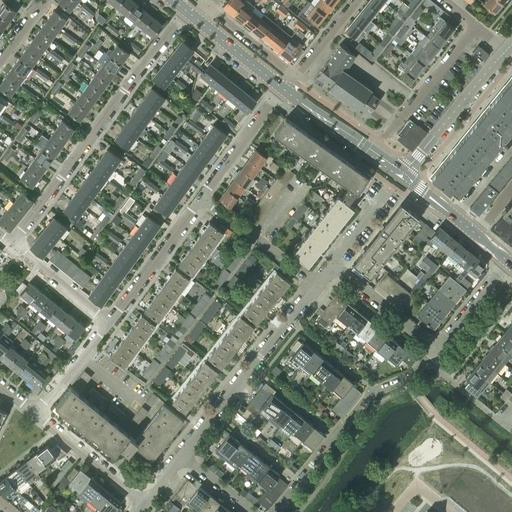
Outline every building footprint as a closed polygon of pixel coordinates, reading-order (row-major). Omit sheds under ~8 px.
[(69,11),(77,2),(74,0),(58,0),(58,1),(69,11)] [(125,14),(134,2),(130,0),(121,0),(116,7),(125,14)] [(233,14),(242,3),(238,0),(227,0),(222,7),(233,15),(233,14)] [(242,22),(251,11),(254,7),(245,0),(244,0),(242,3),(233,14),(233,15),(242,22)] [(284,0),(283,0),(281,3),(287,8),(290,4),(284,0)] [(332,6),(324,0),(318,0),(313,6),(325,15),(332,6)] [(376,11),(383,2),(381,0),(368,0),(366,3),(376,11)] [(502,3),(497,0),(485,0),(483,4),(488,8),(487,9),(491,12),(492,11),(494,13),(502,3)] [(134,21),(143,10),(134,2),(125,14),(134,21)] [(312,21),(317,25),(325,15),(313,6),(308,2),(296,16),(308,26),(312,21)] [(412,10),(417,5),(413,2),(408,7),(412,10)] [(0,14),(9,21),(16,11),(5,3),(0,9),(0,14)] [(376,11),(366,3),(359,12),(368,20),(376,11)] [(86,13),(89,9),(84,4),(80,8),(86,13)] [(279,14),(283,9),(279,5),(275,11),(279,14)] [(92,18),(95,14),(89,9),(86,13),(92,18)] [(283,17),(287,12),(283,9),(279,14),(283,17)] [(66,19),(54,10),(46,20),(58,29),(66,19)] [(143,29),(152,17),(143,10),(134,21),(143,29)] [(251,29),(260,18),(251,11),(242,22),(251,29)] [(361,29),(368,20),(359,12),(352,21),(361,29)] [(394,25),(398,28),(405,19),(397,13),(394,17),(398,20),(394,25)] [(0,29),(1,31),(9,21),(0,14),(0,29)] [(260,37),(272,22),(263,15),(260,18),(251,29),(260,37)] [(152,36),(162,25),(152,17),(143,29),(152,36)] [(51,39),(58,29),(46,20),(39,30),(51,39)] [(297,29),(301,23),(297,20),(293,25),(297,29)] [(364,32),(361,29),(352,21),(344,30),(351,36),(348,40),(352,43),(356,39),(357,40),(364,32)] [(400,30),(404,33),(408,28),(411,28),(413,25),(408,21),(400,30)] [(447,37),(454,28),(444,21),(437,30),(447,37)] [(269,44),(281,29),(272,22),(260,37),(269,44)] [(302,53),(298,49),(301,45),(297,42),(301,37),(301,32),(305,27),(301,23),(297,29),(291,37),(278,52),(288,61),(289,59),(294,63),(302,53)] [(113,28),(108,24),(105,28),(110,32),(113,28)] [(439,47),(447,37),(437,30),(432,26),(429,30),(433,34),(429,39),(439,47)] [(116,36),(119,33),(113,28),(110,32),(116,36)] [(278,52),(291,37),(281,29),(269,44),(278,52)] [(51,39),(39,30),(32,39),(44,48),(51,39)] [(400,39),(404,33),(400,30),(396,36),(400,39)] [(70,35),(64,31),(61,35),(67,40),(70,35)] [(77,40),(70,35),(67,40),(74,44),(77,40)] [(439,47),(429,39),(424,35),(417,44),(422,48),(432,56),(439,47)] [(44,48),(32,39),(25,49),(37,57),(44,48)] [(99,48),(103,42),(98,39),(94,44),(99,48)] [(188,57),(193,50),(182,41),(174,51),(185,60),(184,61),(190,65),(193,62),(188,57)] [(132,50),(135,46),(130,42),(127,45),(132,50)] [(85,52),(89,46),(85,43),(81,49),(85,52)] [(432,56),(422,48),(417,44),(410,53),(425,65),(432,56)] [(121,64),(128,53),(116,45),(112,51),(108,49),(105,53),(109,55),(121,64)] [(372,90),(345,71),(356,56),(339,45),(316,76),(317,77),(314,81),(321,86),(324,82),(329,86),(328,89),(358,110),(360,108),(368,114),(379,99),(370,93),(372,90)] [(489,55),(477,45),(472,52),(483,62),(489,55)] [(141,50),(135,46),(132,50),(138,54),(141,50)] [(385,57),(389,51),(386,48),(381,54),(385,57)] [(37,57),(25,49),(19,58),(31,67),(37,57)] [(57,54),(50,49),(48,54),(54,58),(57,54)] [(81,58),(85,52),(81,49),(77,55),(81,58)] [(178,69),(184,61),(185,60),(174,51),(167,59),(178,69)] [(425,65),(410,53),(403,62),(401,61),(417,74),(425,65)] [(63,59),(57,54),(54,58),(60,63),(63,59)] [(114,73),(121,64),(109,55),(102,64),(114,73)] [(31,67),(19,58),(12,67),(24,76),(31,67)] [(171,78),(178,69),(167,59),(159,68),(171,78)] [(410,83),(417,74),(401,61),(397,65),(404,71),(400,75),(410,83)] [(72,71),(76,65),(71,62),(67,68),(72,71)] [(199,66),(193,62),(190,65),(195,70),(199,66)] [(107,83),(114,73),(102,64),(95,74),(107,83)] [(210,83),(219,71),(210,64),(204,71),(199,66),(195,70),(201,75),(200,76),(210,83)] [(17,86),(24,76),(12,67),(5,77),(17,86)] [(40,77),(43,73),(37,68),(34,72),(40,77)] [(68,77),(72,71),(67,68),(63,73),(68,77)] [(163,87),(171,78),(159,68),(152,78),(163,87)] [(219,90),(228,79),(219,71),(210,83),(219,90)] [(49,77),(43,73),(40,77),(46,81),(49,77)] [(100,92),(107,83),(95,74),(88,83),(96,89),(100,92)] [(0,87),(10,95),(17,86),(5,77),(0,83),(0,87)] [(511,77),(493,101),(511,116),(511,77)] [(228,98),(237,86),(228,79),(219,90),(228,98)] [(180,88),(183,84),(177,80),(174,84),(180,88)] [(58,90),(62,84),(58,81),(54,87),(58,90)] [(94,101),(100,92),(96,89),(88,83),(81,93),(94,101)] [(186,93),(189,89),(183,84),(180,88),(186,93)] [(237,105),(246,93),(237,86),(228,98),(237,105)] [(26,96),(29,91),(23,87),(20,91),(26,96)] [(54,95),(58,90),(54,87),(50,92),(54,95)] [(156,108),(164,98),(151,88),(144,99),(156,108)] [(35,96),(29,91),(26,96),(32,100),(35,96)] [(87,111),(94,101),(81,93),(75,102),(87,111)] [(246,113),(255,101),(246,93),(237,105),(246,113)] [(156,108),(144,99),(136,109),(149,118),(156,108)] [(204,108),(207,104),(202,100),(199,104),(204,108)] [(511,134),(511,116),(493,101),(472,127),(500,149),(511,134)] [(80,120),(87,111),(75,102),(68,112),(80,120)] [(213,108),(207,104),(204,108),(209,113),(213,108)] [(38,117),(42,112),(38,109),(34,114),(38,117)] [(142,128),(149,118),(136,109),(129,118),(142,128)] [(200,114),(196,111),(190,119),(194,121),(200,114)] [(34,123),(38,117),(34,114),(29,120),(34,123)] [(9,119),(3,115),(0,118),(6,123),(9,119)] [(178,124),(183,119),(179,116),(174,121),(178,124)] [(226,126),(229,122),(224,117),(220,122),(226,126)] [(135,138),(142,128),(129,118),(122,128),(135,138)] [(296,150),(308,134),(285,118),(274,134),(296,150)] [(425,132),(417,126),(412,121),(409,118),(396,134),(399,136),(400,136),(404,140),(404,142),(404,144),(406,146),(408,147),(410,148),(412,147),(414,145),(425,132)] [(15,124),(9,119),(6,123),(12,128),(15,124)] [(67,138),(74,129),(61,120),(55,130),(67,138)] [(193,129),(196,125),(190,121),(187,125),(193,129)] [(231,131),(235,126),(229,122),(226,126),(231,131)] [(171,134),(175,129),(171,125),(167,131),(171,134)] [(202,129),(196,125),(193,129),(199,133),(202,129)] [(218,145),(226,134),(213,125),(206,135),(218,145)] [(500,149),(472,127),(452,152),(479,175),(500,149)] [(24,137),(28,131),(24,128),(20,133),(24,137)] [(127,148),(135,138),(122,128),(114,139),(127,148)] [(60,148),(67,138),(55,130),(48,139),(60,148)] [(167,140),(171,134),(167,131),(163,137),(167,140)] [(20,142),(24,137),(20,133),(16,139),(20,142)] [(331,150),(308,134),(296,150),(320,167),(331,150)] [(211,154),(218,145),(206,135),(198,145),(211,154)] [(53,158),(60,148),(48,139),(41,149),(53,158)] [(182,145),(176,140),(173,144),(179,149),(182,145)] [(188,149),(182,145),(179,149),(185,153),(188,149)] [(204,164),(211,154),(198,145),(191,155),(204,164)] [(157,154),(161,149),(157,146),(153,151),(157,154)] [(10,155),(14,150),(10,147),(6,152),(10,155)] [(46,167),(53,158),(41,149),(34,158),(46,167)] [(120,159),(107,150),(99,160),(112,169),(120,159)] [(258,167),(265,157),(255,150),(248,160),(258,167)] [(354,166),(331,150),(320,167),(342,183),(354,166)] [(153,160),(157,154),(153,151),(148,157),(153,160)] [(6,161),(10,155),(6,152),(2,158),(6,161)] [(479,175),(452,152),(431,177),(434,180),(444,189),(444,188),(459,200),(479,175)] [(197,174),(204,164),(191,155),(184,165),(197,174)] [(46,167),(34,158),(27,168),(39,176),(46,167)] [(105,179),(112,169),(99,160),(92,170),(96,172),(105,179)] [(164,169),(167,165),(161,160),(158,164),(164,169)] [(251,177),(258,167),(248,160),(241,169),(251,177)] [(278,167),(272,162),(269,167),(275,171),(278,167)] [(511,173),(511,167),(506,163),(502,167),(511,175),(511,173)] [(173,169),(167,165),(164,169),(170,173),(173,169)] [(189,184),(197,174),(184,165),(177,175),(189,184)] [(353,208),(347,203),(355,192),(356,193),(358,190),(360,191),(367,180),(366,179),(368,176),(354,166),(342,183),(348,187),(341,198),(338,195),(328,207),(344,219),(353,208)] [(294,174),(284,167),(281,172),(290,179),(294,174)] [(511,175),(502,167),(498,172),(507,180),(511,175)] [(39,176),(27,168),(20,178),(32,187),(39,176)] [(138,180),(144,171),(140,168),(134,177),(130,182),(134,185),(138,180)] [(244,187),(251,177),(241,169),(234,179),(244,187)] [(98,189),(105,179),(96,172),(92,170),(85,180),(98,189)] [(290,179),(281,172),(277,176),(287,184),(290,179)] [(507,180),(498,172),(495,177),(504,184),(507,180)] [(182,194),(189,184),(177,175),(169,185),(182,194)] [(287,184),(277,176),(274,181),(284,188),(287,184)] [(264,186),(267,182),(261,177),(258,182),(264,186)] [(504,184),(495,177),(488,185),(497,192),(504,184)] [(237,196),(244,187),(234,179),(227,189),(237,196)] [(90,199),(98,189),(85,180),(78,190),(90,199)] [(153,184),(147,180),(144,184),(150,188),(153,184)] [(284,188),(274,181),(271,186),(280,193),(284,188)] [(130,191),(134,185),(130,182),(126,188),(130,191)] [(260,190),(264,186),(258,182),(255,186),(260,190)] [(156,193),(159,189),(153,184),(150,188),(156,193)] [(175,204),(182,194),(169,185),(162,194),(175,204)] [(478,215),(497,192),(488,185),(469,208),(470,209),(471,209),(477,211),(476,213),(478,215)] [(280,193),(271,186),(267,190),(277,198),(280,193)] [(230,206),(237,196),(227,189),(219,199),(230,206)] [(83,209),(90,199),(78,190),(71,200),(83,209)] [(277,198),(267,190),(264,195),(273,202),(277,198)] [(323,199),(313,191),(310,195),(321,203),(323,199)] [(33,201),(21,192),(14,201),(25,210),(33,201)] [(167,214),(175,204),(162,194),(151,209),(156,212),(159,208),(167,214)] [(273,202),(264,195),(260,200),(270,207),(273,202)] [(255,203),(247,197),(244,201),(252,207),(255,203)] [(76,219),(83,209),(71,200),(63,210),(76,219)] [(270,207),(260,200),(257,204),(266,212),(270,207)] [(17,220),(25,211),(25,210),(14,201),(6,211),(17,220)] [(252,207),(244,201),(240,205),(248,211),(252,207)] [(115,211),(119,205),(115,202),(111,208),(115,211)] [(416,216),(401,203),(391,215),(407,229),(417,216),(416,216)] [(511,240),(511,203),(494,226),(511,240)] [(266,212),(257,204),(253,209),(263,216),(266,212)] [(326,242),(335,230),(344,219),(328,207),(310,230),(326,242)] [(260,221),(263,216),(253,209),(250,214),(253,216),(260,221)] [(0,222),(9,230),(17,220),(6,211),(0,218),(0,222)] [(126,220),(129,216),(124,212),(121,216),(126,220)] [(159,225),(151,219),(154,215),(150,212),(139,226),(152,236),(159,225)] [(253,216),(250,214),(248,216),(247,218),(256,225),(260,221),(253,216)] [(388,253),(398,240),(407,229),(391,215),(372,240),(388,253)] [(105,225),(109,219),(105,216),(101,221),(105,225)] [(135,221),(129,216),(126,220),(132,225),(135,221)] [(58,237),(66,227),(53,217),(45,227),(58,237)] [(93,241),(101,230),(105,225),(101,221),(89,237),(93,241)] [(190,276),(222,232),(208,222),(178,264),(180,266),(179,268),(190,276)] [(418,241),(429,228),(425,224),(414,237),(418,241)] [(145,245),(152,236),(139,226),(132,236),(145,245)] [(438,246),(448,234),(439,226),(434,232),(424,244),(430,246),(433,242),(438,246)] [(50,247),(58,237),(45,227),(37,237),(50,247)] [(423,245),(424,244),(434,232),(429,228),(418,241),(419,241),(423,245)] [(307,265),(318,252),(326,242),(310,230),(291,252),(307,265)] [(112,240),(115,236),(109,231),(106,235),(112,240)] [(447,253),(457,242),(448,234),(438,246),(447,253)] [(118,244),(121,240),(115,236),(112,240),(118,244)] [(137,255),(145,245),(132,236),(124,246),(137,255)] [(42,256),(50,247),(37,237),(30,246),(42,256)] [(369,277),(388,253),(372,240),(353,264),(369,277)] [(456,261),(466,249),(457,242),(447,253),(456,261)] [(130,265),(137,255),(124,246),(117,256),(130,265)] [(82,257),(86,251),(81,248),(77,254),(82,257)] [(245,252),(239,248),(236,252),(242,256),(245,252)] [(466,269),(475,257),(466,249),(456,261),(465,268),(466,269)] [(49,260),(54,264),(62,254),(57,250),(49,260)] [(100,255),(96,252),(94,251),(91,255),(97,259),(100,255)] [(242,256),(236,252),(233,255),(239,260),(242,256)] [(62,254),(54,264),(58,268),(66,258),(62,254)] [(106,260),(100,255),(97,259),(103,264),(106,260)] [(239,260),(233,255),(231,259),(237,264),(239,260)] [(256,259),(250,255),(247,258),(253,263),(256,259)] [(123,275),(130,265),(117,256),(110,266),(123,275)] [(432,262),(425,256),(422,260),(429,266),(432,262)] [(475,277),(485,265),(475,257),(466,269),(465,268),(460,273),(464,276),(468,271),(475,277)] [(66,258),(58,268),(60,269),(63,272),(71,262),(68,259),(66,258)] [(253,263),(247,258),(244,262),(250,267),(253,263)] [(237,264),(231,259),(228,263),(234,267),(237,264)] [(71,262),(63,272),(65,273),(68,275),(76,265),(73,264),(71,262)] [(250,267),(244,262),(241,266),(247,270),(250,267)] [(428,268),(432,272),(437,266),(432,262),(429,266),(430,266),(428,268)] [(234,267),(228,263),(225,267),(231,271),(234,267)] [(76,265),(68,275),(71,278),(72,279),(80,269),(79,268),(76,265)] [(116,285),(123,275),(110,266),(103,275),(116,285)] [(244,274),(247,270),(241,266),(239,269),(244,274)] [(156,322),(189,277),(190,276),(179,268),(177,269),(175,268),(144,310),(146,312),(145,314),(156,322)] [(426,279),(432,272),(428,268),(424,274),(422,276),(426,279)] [(80,269),(72,279),(77,283),(85,273),(80,269)] [(226,277),(229,273),(223,269),(220,273),(226,277)] [(244,274),(239,269),(236,273),(242,278),(244,274)] [(256,322),(289,281),(275,270),(255,296),(241,313),(252,322),(254,320),(256,322)] [(420,271),(416,276),(419,279),(422,276),(424,274),(420,271)] [(82,287),(90,277),(85,273),(77,283),(82,287)] [(226,277),(220,273),(217,276),(223,281),(226,277)] [(108,295),(116,285),(103,275),(96,285),(108,295)] [(383,288),(391,279),(386,275),(378,284),(383,288)] [(223,281),(217,276),(215,280),(220,285),(223,281)] [(237,284),(240,280),(234,276),(231,279),(237,284)] [(421,286),(426,279),(422,276),(417,283),(421,286)] [(454,303),(465,290),(449,277),(438,290),(454,303)] [(237,284),(231,279),(228,283),(234,288),(237,284)] [(388,292),(395,283),(391,279),(383,288),(388,292)] [(220,285),(215,280),(212,284),(217,288),(220,285)] [(29,301),(38,290),(29,282),(20,294),(29,301)] [(19,294),(26,286),(21,283),(15,290),(19,294)] [(234,288),(228,283),(225,287),(231,291),(234,288)] [(393,296),(400,287),(395,283),(388,292),(393,296)] [(415,293),(421,286),(417,283),(411,290),(415,293)] [(101,305),(108,295),(96,285),(88,295),(101,305)] [(231,291),(225,287),(222,291),(228,295),(231,291)] [(397,300),(405,291),(400,287),(393,296),(397,300)] [(38,309),(48,297),(38,290),(29,301),(38,309)] [(443,316),(454,303),(438,290),(427,303),(443,316)] [(402,304),(410,294),(405,291),(397,300),(402,304)] [(210,298),(205,293),(202,297),(207,301),(210,298)] [(407,308),(414,298),(410,294),(402,304),(407,308)] [(345,304),(335,296),(331,301),(341,309),(345,304)] [(47,316),(57,305),(48,297),(38,309),(47,316)] [(207,301),(202,297),(199,301),(204,305),(207,301)] [(218,308),(221,304),(215,300),(212,304),(218,308)] [(204,305),(199,301),(196,305),(201,309),(204,305)] [(341,309),(331,301),(327,306),(337,314),(341,309)] [(346,324),(357,310),(347,302),(345,304),(341,309),(337,314),(334,317),(340,321),(337,325),(342,329),(346,324)] [(433,329),(443,316),(427,303),(417,316),(426,324),(428,326),(428,325),(433,329)] [(218,308),(212,304),(209,308),(215,312),(218,308)] [(19,314),(24,308),(21,305),(16,311),(19,314)] [(57,324),(66,312),(57,305),(47,316),(57,324)] [(201,309),(196,305),(193,308),(199,313),(201,309)] [(337,314),(327,306),(323,311),(333,319),(334,317),(337,314)] [(22,316),(27,310),(24,308),(19,314),(16,318),(18,320),(22,315),(22,316)] [(196,316),(199,313),(193,308),(190,312),(196,316)] [(215,312),(209,308),(206,311),(212,316),(215,312)] [(356,332),(367,318),(357,310),(346,324),(356,332)] [(212,316),(206,311),(204,315),(209,320),(212,316)] [(329,324),(333,319),(323,311),(319,316),(320,317),(324,320),(329,324)] [(66,331),(75,320),(66,312),(57,324),(66,331)] [(220,367),(253,326),(251,324),(252,322),(241,313),(205,358),(216,367),(218,365),(220,367)] [(139,349),(146,340),(144,338),(156,322),(145,314),(143,315),(141,314),(110,356),(123,366),(126,362),(129,364),(131,361),(129,359),(137,348),(139,349)] [(191,323),(194,319),(188,314),(185,318),(191,323)] [(209,320),(204,315),(201,319),(207,323),(209,320)] [(320,317),(317,320),(324,326),(327,323),(324,320),(320,317)] [(188,326),(191,323),(185,318),(182,322),(188,326)] [(366,340),(377,326),(367,318),(356,332),(366,340)] [(38,329),(43,323),(39,320),(34,326),(38,329)] [(75,339),(85,327),(75,320),(66,331),(75,339)] [(205,326),(200,322),(199,321),(196,325),(202,329),(205,326)] [(188,326),(182,322),(180,326),(185,330),(188,326)] [(511,322),(503,332),(511,338),(511,322)] [(4,332),(9,326),(6,323),(1,329),(4,332)] [(41,331),(46,325),(43,323),(38,329),(41,331)] [(199,333),(202,329),(196,325),(193,329),(199,333)] [(8,334),(12,328),(9,326),(4,332),(8,334)] [(185,330),(180,326),(177,329),(183,334),(185,330)] [(376,349),(387,335),(377,326),(366,340),(376,349)] [(196,337),(199,333),(193,329),(190,332),(196,337)] [(196,337),(190,332),(187,336),(193,341),(196,337)] [(511,338),(503,332),(496,341),(507,350),(511,345),(511,338)] [(386,357),(397,343),(387,335),(376,349),(386,357)] [(0,356),(9,346),(0,338),(0,356)] [(23,347),(28,341),(24,338),(19,344),(23,347)] [(175,343),(174,342),(170,339),(167,342),(172,347),(175,343)] [(26,349),(31,343),(28,341),(23,347),(26,349)] [(507,350),(496,341),(488,350),(504,363),(511,354),(507,350)] [(172,347),(167,342),(164,346),(170,351),(172,347)] [(299,367),(301,364),(312,350),(302,342),(288,359),(298,368),(299,367)] [(416,358),(397,343),(386,357),(396,365),(401,359),(410,366),(416,358)] [(183,354),(186,350),(180,345),(177,349),(183,354)] [(0,358),(8,365),(18,353),(9,346),(0,356),(0,358)] [(170,351),(164,346),(161,350),(167,354),(170,351)] [(46,356),(50,351),(47,349),(43,354),(42,352),(37,358),(41,362),(46,356)] [(183,354),(177,349),(174,353),(180,358),(183,354)] [(167,354),(161,350),(158,354),(164,358),(167,354)] [(309,375),(311,372),(323,358),(312,350),(301,364),(299,367),(309,375)] [(497,373),(504,363),(488,350),(481,359),(497,373)] [(18,373),(27,361),(18,353),(8,365),(18,373)] [(180,358),(174,353),(171,357),(177,361),(180,358)] [(161,362),(164,358),(158,354),(155,357),(161,362)] [(177,361),(171,357),(168,361),(174,365),(177,361)] [(185,411),(218,370),(215,368),(216,367),(205,358),(182,387),(171,401),(185,411)] [(321,380),(333,366),(323,358),(311,372),(321,380)] [(497,373),(481,359),(473,369),(489,382),(497,373)] [(159,364),(157,363),(153,360),(150,363),(156,368),(159,364)] [(27,380),(36,368),(27,361),(18,373),(27,380)] [(174,365),(168,361),(166,364),(171,369),(174,365)] [(153,372),(156,368),(150,363),(148,367),(153,372)] [(167,375),(170,371),(164,366),(161,370),(167,375)] [(332,388),(343,374),(333,366),(321,380),(332,388)] [(153,372),(148,367),(145,371),(151,376),(153,372)] [(36,388),(46,376),(36,368),(27,380),(36,388)] [(489,382),(473,369),(465,378),(481,391),(489,382)] [(167,375),(161,370),(158,374),(164,379),(167,375)] [(148,379),(151,376),(145,371),(142,375),(148,379)] [(164,379),(158,374),(155,378),(161,382),(164,379)] [(351,385),(353,383),(343,374),(332,388),(341,397),(343,395),(347,390),(351,385)] [(161,382),(155,378),(152,381),(158,386),(161,382)] [(361,393),(351,385),(347,390),(357,398),(361,393)] [(128,437),(116,427),(76,395),(78,392),(71,386),(55,406),(62,412),(63,410),(70,415),(68,417),(81,428),(83,426),(89,431),(88,433),(101,444),(103,441),(109,447),(107,449),(114,454),(120,447),(128,453),(134,445),(151,459),(157,452),(154,450),(160,444),(162,446),(173,432),(170,431),(176,424),(178,426),(183,419),(164,403),(158,410),(160,412),(137,441),(129,434),(128,437)] [(271,396),(261,388),(257,393),(267,401),(271,396)] [(511,402),(511,401),(511,392),(511,394),(505,389),(499,397),(505,401),(507,398),(511,402)] [(357,398),(347,390),(343,395),(353,403),(357,398)] [(150,404),(156,397),(157,396),(152,393),(146,401),(150,404)] [(267,401),(257,393),(253,397),(263,406),(267,401)] [(272,416),(283,402),(273,394),(271,396),(267,401),(263,406),(262,407),(272,416)] [(353,403),(343,395),(341,397),(339,399),(349,408),(353,403)] [(263,406),(253,397),(249,402),(259,410),(262,407),(263,406)] [(349,408),(339,399),(335,404),(345,413),(349,408)] [(259,410),(249,402),(245,407),(255,415),(259,410)] [(282,424),(293,410),(283,402),(272,416),(282,424)] [(345,413),(335,404),(331,409),(342,417),(345,413)] [(136,426),(148,411),(142,406),(130,421),(136,426)] [(292,432),(303,418),(293,410),(282,424),(292,432)] [(302,440),(313,426),(303,418),(292,432),(302,440)] [(312,449),(323,435),(313,426),(302,440),(312,449)] [(228,456),(239,442),(229,434),(224,430),(217,438),(222,442),(217,448),(228,456)] [(238,464),(249,450),(239,442),(228,456),(238,464)] [(55,457),(46,445),(40,449),(38,448),(35,450),(37,452),(36,452),(45,464),(55,457)] [(248,472),(259,458),(249,450),(238,464),(248,472)] [(35,472),(45,464),(36,452),(30,457),(28,455),(25,458),(27,460),(26,460),(35,472)] [(255,483),(258,480),(269,467),(259,458),(248,472),(245,475),(255,483)] [(58,480),(72,463),(67,459),(60,468),(61,469),(54,477),(58,480)] [(35,472),(26,460),(20,465),(18,463),(15,466),(17,467),(16,468),(25,480),(29,484),(33,480),(30,476),(35,472)] [(268,488),(277,477),(279,475),(269,467),(258,480),(268,488)] [(25,480),(16,468),(10,472),(8,470),(6,473),(7,475),(6,475),(15,487),(25,480)] [(79,491),(90,477),(80,468),(69,481),(64,477),(57,486),(62,491),(69,483),(79,491)] [(15,487),(6,475),(0,480),(0,479),(0,488),(7,497),(10,497),(18,491),(15,487)] [(52,488),(58,480),(54,477),(48,484),(52,488)] [(89,499),(100,485),(96,482),(90,477),(79,491),(89,499)] [(267,509),(287,485),(277,477),(268,488),(257,501),(267,509)] [(197,488),(187,480),(183,485),(193,493),(197,488)] [(99,507),(110,493),(100,485),(89,499),(99,507)] [(193,493),(183,485),(179,490),(189,498),(193,493)] [(195,511),(209,494),(199,486),(197,488),(193,493),(189,498),(188,499),(185,503),(195,511)] [(189,498),(179,490),(175,495),(185,503),(188,499),(189,498)] [(118,511),(121,509),(117,506),(120,502),(110,493),(99,507),(104,511),(118,511)] [(203,511),(211,511),(220,502),(210,494),(198,508),(203,511)] [(27,500),(20,495),(17,499),(23,504),(27,500)] [(185,503),(175,495),(171,500),(182,507),(185,503),(188,499),(185,503)] [(33,505),(27,500),(23,504),(26,507),(29,509),(33,505)] [(165,511),(177,511),(180,509),(170,501),(163,510),(165,511)] [(228,511),(230,510),(220,502),(211,511),(228,511)]
